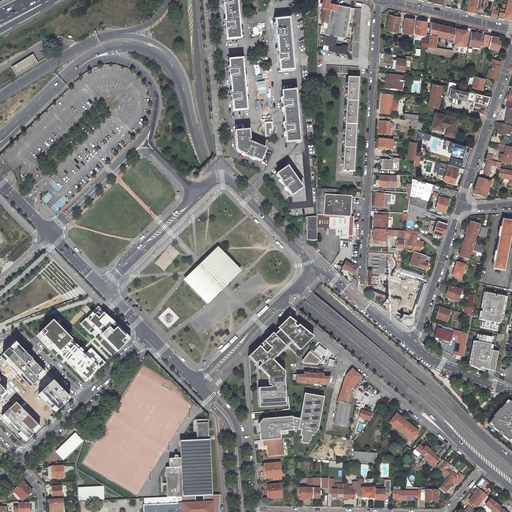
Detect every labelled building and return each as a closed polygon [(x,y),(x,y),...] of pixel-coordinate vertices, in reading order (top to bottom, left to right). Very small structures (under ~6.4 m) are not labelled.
[(235,0),(221,0),(221,5),(223,5),(225,23),(223,23),(224,30),(226,30),(226,40),(239,38),(235,0)] [(330,0),(323,0),(321,7),(323,8),(329,9),(331,2),(330,2),(330,0)] [(470,0),(468,12),(475,14),(478,0),(470,0)] [(511,0),(508,0),(506,10),(503,9),(502,12),(500,11),(498,19),(503,20),(504,19),(510,21),(511,20),(511,0)] [(344,37),(350,7),(332,3),(332,2),(331,2),(329,9),(325,34),(344,37)] [(323,8),(321,20),(324,21),(324,23),(322,22),(320,32),(325,34),(329,9),(323,8)] [(359,58),(361,8),(355,8),(351,58),(359,58)] [(389,14),(386,29),(396,32),(400,16),(396,15),(396,13),(394,12),(393,15),(389,14)] [(402,31),(412,32),(413,30),(414,19),(404,18),(402,31)] [(287,19),(274,21),(275,30),(274,30),(275,36),(276,36),(278,55),(276,55),(277,61),(278,61),(279,70),(292,69),(287,19)] [(425,33),(427,21),(416,19),(415,32),(425,33)] [(436,34),(447,36),(446,38),(454,40),(456,27),(431,21),(429,34),(429,40),(428,40),(427,46),(428,46),(435,47),(436,34)] [(467,30),(457,28),(454,44),(464,46),(467,30)] [(480,46),(482,33),(470,31),(469,45),(480,46)] [(498,37),(485,34),(482,47),(498,50),(500,41),(497,41),(498,37)] [(11,66),(16,74),(37,62),(32,54),(11,66)] [(406,58),(397,57),(396,64),(405,65),(406,60),(406,58)] [(241,60),(229,60),(229,70),(228,70),(228,76),(230,76),(232,95),(230,95),(231,102),(232,101),(233,111),(246,109),(241,60)] [(501,62),(495,60),(489,77),(495,79),(501,62)] [(358,67),(325,65),(325,72),(358,74),(358,67)] [(404,76),(388,74),(387,81),(390,81),(389,87),(399,88),(400,84),(402,84),(403,81),(405,81),(405,80),(403,79),(404,76)] [(357,78),(347,77),(347,83),(345,83),(344,95),(346,95),(345,106),(344,106),(343,118),(345,119),(344,129),(343,129),(342,142),(343,142),(343,152),(341,152),(340,165),(342,165),(342,171),(352,171),(357,93),(357,78)] [(484,79),(475,77),(472,87),(481,89),(482,86),(484,86),(485,83),(483,83),(484,79)] [(437,108),(442,84),(431,82),(426,105),(437,108)] [(451,87),(449,96),(486,105),(489,97),(454,88),(451,87)] [(294,90),(281,91),(282,101),(281,101),(281,106),(283,106),(285,126),(283,126),(284,132),(285,132),(286,141),(298,140),(294,90)] [(391,107),(391,105),(392,98),(393,95),(383,93),(380,113),(390,114),(391,110),(396,111),(397,106),(393,106),(393,107),(391,107)] [(446,114),(436,111),(433,125),(443,128),(443,124),(447,126),(445,133),(454,136),(456,129),(454,128),(457,117),(450,115),(450,117),(446,116),(446,114)] [(389,122),(380,121),(378,133),(389,134),(390,128),(388,128),(389,122)] [(504,134),(508,134),(511,126),(496,122),(494,128),(498,129),(500,130),(498,135),(503,136),(504,134)] [(248,131),(235,132),(236,145),(236,147),(237,149),(239,151),(240,152),(246,155),(246,156),(251,159),(251,158),(259,161),(265,150),(248,142),(248,140),(249,140),(248,131)] [(387,139),(379,138),(379,145),(382,145),(382,146),(382,147),(382,148),(386,149),(387,148),(392,148),(392,139),(387,138),(387,139)] [(451,139),(448,148),(464,153),(467,144),(451,139)] [(410,141),(408,153),(407,158),(415,159),(415,154),(417,141),(410,141)] [(500,144),(497,144),(496,149),(505,151),(505,152),(507,153),(506,156),(501,154),(499,160),(509,163),(511,154),(511,147),(507,146),(500,144)] [(463,160),(451,156),(449,163),(460,166),(461,167),(463,160)] [(392,169),(393,162),(398,162),(398,158),(391,157),(391,160),(381,159),(381,163),(382,163),(382,168),(392,169)] [(488,172),(491,165),(496,166),(496,164),(500,165),(501,163),(486,159),(483,170),(480,169),(479,174),(488,177),(490,173),(488,172)] [(449,163),(443,178),(454,181),(460,166),(449,163)] [(302,188),(287,167),(276,174),(282,182),(281,183),(285,189),(286,188),(292,195),(302,188)] [(508,184),(511,184),(511,171),(500,169),(498,177),(509,179),(508,184)] [(396,176),(381,174),(380,181),(382,181),(381,185),(395,186),(396,176)] [(473,192),(485,196),(491,178),(488,177),(479,174),(473,192)] [(432,183),(412,178),(411,192),(410,198),(408,211),(415,213),(421,215),(432,183)] [(317,188),(317,216),(349,216),(350,196),(335,195),(336,189),(317,188)] [(384,193),(378,192),(377,200),(379,200),(379,205),(387,206),(387,199),(384,199),(384,193)] [(450,197),(439,193),(434,209),(444,213),(450,197)] [(374,226),(387,227),(388,212),(379,211),(379,214),(374,214),(374,226)] [(407,220),(414,221),(415,213),(408,211),(408,212),(408,214),(407,220)] [(317,216),(306,217),(306,240),(317,241),(317,228),(317,216)] [(349,216),(317,216),(317,228),(329,229),(329,230),(336,230),(335,235),(340,236),(340,238),(352,239),(353,217),(349,216)] [(498,236),(495,250),(494,250),(493,253),(492,253),(491,257),(492,257),(492,261),(493,261),(492,267),(502,270),(511,221),(511,220),(501,218),(500,225),(499,225),(498,229),(497,228),(496,232),(497,232),(496,236),(498,236)] [(438,220),(434,232),(443,236),(447,223),(438,220)] [(479,225),(470,221),(465,237),(474,240),(479,225)] [(481,226),(479,235),(485,236),(487,227),(481,226)] [(385,229),(374,228),(373,238),(379,239),(380,239),(385,239),(385,229)] [(388,229),(388,234),(399,235),(398,240),(397,249),(403,249),(406,230),(403,230),(388,229)] [(407,245),(413,247),(411,252),(413,252),(419,254),(423,242),(415,240),(417,237),(410,235),(407,245)] [(474,240),(465,237),(459,255),(468,258),(470,251),(470,250),(474,240)] [(483,246),(476,243),(473,251),(470,250),(470,251),(480,254),(483,246)] [(192,271),(184,279),(208,304),(224,287),(226,285),(228,283),(242,270),(219,246),(199,265),(197,267),(195,269),(192,271)] [(397,249),(369,247),(366,291),(368,298),(409,327),(414,324),(430,277),(401,268),(403,249),(397,249)] [(413,252),(408,265),(425,271),(425,270),(427,264),(424,262),(426,256),(419,254),(413,252)] [(343,267),(357,275),(357,268),(346,261),(343,267)] [(465,264),(456,262),(452,275),(460,278),(465,264)] [(460,290),(448,286),(446,292),(444,291),(443,296),(445,296),(445,297),(457,301),(460,290)] [(479,311),(477,319),(481,320),(482,320),(480,327),(495,330),(497,323),(499,324),(500,319),(502,320),(506,296),(495,294),(495,297),(493,296),(494,294),(483,292),(480,307),(482,308),(481,312),(479,311)] [(127,338),(96,306),(89,313),(83,319),(79,323),(91,335),(93,333),(112,352),(127,338)] [(439,307),(435,318),(446,321),(450,310),(439,307)] [(270,387),(257,388),(258,407),(285,406),(283,372),(271,359),(290,341),(299,350),(312,337),(288,317),(247,356),(268,377),(268,385),(270,385),(270,387)] [(51,321),(37,334),(39,336),(85,382),(106,362),(91,347),(84,354),(51,321)] [(456,341),(453,355),(463,357),(467,334),(453,329),(452,333),(436,327),(433,337),(449,342),(450,340),(456,341)] [(490,344),(492,337),(476,334),(475,341),(472,341),(468,364),(483,372),(484,369),(494,371),(498,352),(491,350),(492,345),(490,344)] [(15,342),(1,356),(31,387),(46,373),(15,342)] [(317,344),(312,351),(320,357),(326,351),(317,344)] [(303,364),(318,365),(322,359),(311,350),(302,361),(303,364)] [(352,370),(346,377),(339,402),(347,404),(349,395),(352,396),(354,392),(353,391),(351,390),(357,382),(359,384),(360,385),(364,380),(352,370)] [(322,375),(304,374),(304,377),(294,376),(293,383),(327,386),(330,376),(327,375),(327,378),(322,378),(322,375)] [(52,381),(40,393),(55,409),(68,398),(52,381)] [(359,384),(357,382),(351,390),(353,391),(359,384)] [(305,393),(300,417),(298,427),(298,429),(301,429),(300,435),(301,435),(300,442),(308,443),(309,439),(310,440),(311,434),(314,435),(314,431),(316,431),(316,429),(318,430),(324,396),(305,393)] [(511,402),(506,400),(504,403),(505,403),(500,409),(499,408),(493,416),(493,417),(489,422),(493,426),(492,427),(498,432),(499,431),(502,434),(501,435),(508,441),(509,439),(511,441),(511,402)] [(38,426),(15,402),(1,416),(24,440),(38,426)] [(339,402),(334,425),(347,428),(351,405),(347,404),(339,402)] [(372,415),(362,411),(359,418),(370,422),(372,415)] [(395,415),(388,423),(391,425),(399,432),(402,435),(410,426),(399,417),(398,418),(395,415)] [(260,440),(280,438),(280,431),(293,429),(293,426),(292,416),(263,418),(259,422),(260,440)] [(167,494),(167,497),(211,495),(209,440),(208,436),(208,430),(208,428),(208,419),(196,420),(196,440),(179,440),(179,458),(169,459),(169,467),(166,467),(166,475),(166,484),(167,494)] [(399,432),(391,425),(388,428),(396,435),(399,432)] [(406,438),(409,440),(416,433),(412,430),(413,429),(410,426),(402,435),(406,438)] [(54,451),(62,460),(82,440),(74,432),(54,451)] [(282,439),(263,441),(264,446),(268,446),(270,445),(271,456),(284,455),(282,439)] [(419,446),(415,451),(424,458),(429,451),(425,448),(423,450),(419,446)] [(427,463),(432,467),(434,464),(435,464),(438,460),(432,456),(433,455),(429,451),(424,458),(428,461),(427,463)] [(377,454),(353,452),(352,463),(375,465),(377,454)] [(438,470),(444,463),(441,461),(437,466),(435,468),(438,470)] [(280,463),(265,464),(265,480),(281,479),(280,463)] [(452,466),(448,467),(444,463),(438,470),(442,474),(439,478),(444,482),(448,478),(452,473),(455,469),(452,466)] [(51,478),(63,477),(63,466),(52,467),(53,471),(50,472),(51,478)] [(457,486),(463,479),(458,475),(456,477),(452,473),(448,478),(452,482),(457,486)] [(448,487),(452,482),(448,478),(444,482),(439,489),(445,494),(449,488),(448,487)] [(19,484),(13,489),(15,491),(14,491),(22,500),(32,492),(22,481),(19,484)] [(384,488),(375,488),(374,501),(383,501),(383,495),(390,495),(390,482),(384,481),(384,488)] [(334,482),(328,482),(328,493),(328,494),(332,494),(332,498),(338,498),(338,500),(343,500),(343,490),(343,488),(334,487),(334,482)] [(281,484),(267,485),(268,498),(281,497),(281,484)] [(62,486),(53,487),(50,487),(49,487),(49,492),(50,492),(50,497),(62,496),(62,486)] [(103,487),(78,488),(79,500),(104,499),(103,494),(103,487)] [(393,499),(399,499),(399,501),(405,501),(405,492),(399,492),(399,488),(393,487),(393,492),(393,499)] [(372,489),(361,489),(361,498),(369,498),(369,501),(374,501),(375,488),(372,488),(372,489)] [(410,502),(411,498),(420,499),(421,494),(421,491),(421,489),(406,488),(405,492),(405,501),(410,502)] [(313,489),(302,489),(301,499),(313,499),(313,489)] [(348,492),(349,491),(343,490),(343,500),(348,500),(348,498),(354,498),(354,493),(348,492)] [(485,497),(477,490),(473,495),(475,496),(469,503),(476,508),(477,507),(485,497)] [(437,491),(425,491),(425,494),(425,502),(437,502),(437,491)] [(143,511),(219,511),(220,511),(218,511),(218,506),(220,506),(219,495),(211,495),(167,497),(159,497),(139,498),(139,501),(143,501),(144,505),(143,505),(143,511)] [(481,509),(484,511),(488,511),(489,511),(490,511),(489,511),(495,511),(498,509),(499,508),(485,497),(477,507),(480,510),(481,509)] [(51,499),(51,511),(52,511),(63,511),(62,499),(51,499)] [(31,511),(31,506),(29,506),(29,502),(19,502),(19,505),(15,506),(13,507),(14,510),(15,511),(19,511),(31,511)]
